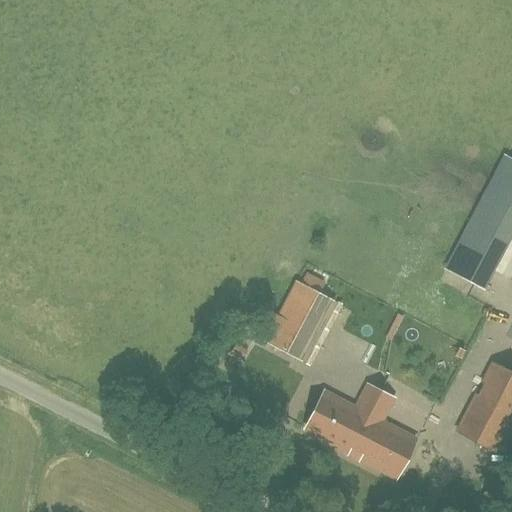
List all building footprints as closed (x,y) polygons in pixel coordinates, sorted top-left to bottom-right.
[(511,215),(511,160),(506,157),(485,198),(447,270),(475,285),(511,215)] [(294,357),(325,297),(297,282),(265,342),(294,357)] [(235,347),(230,354),(240,361),(245,353),(235,347)] [(494,451),(503,434),(511,416),(511,375),(497,368),(493,366),(492,366),(492,367),(483,384),(482,385),(483,385),(487,387),(481,399),(477,397),(477,396),(476,397),(467,414),(467,415),(458,432),(457,433),(458,433),(475,442),(476,443),(493,451),(494,452),(494,451)] [(370,383),(358,406),(327,390),(307,427),(325,436),(336,441),(334,444),(350,452),(354,444),(360,432),(370,413),(382,389),(370,383)] [(397,476),(404,461),(410,451),(417,437),(383,419),(395,396),(382,389),(370,413),(360,432),(354,444),(350,452),(397,476)] [(501,497),(488,488),(481,497),(494,507),(501,497)]
